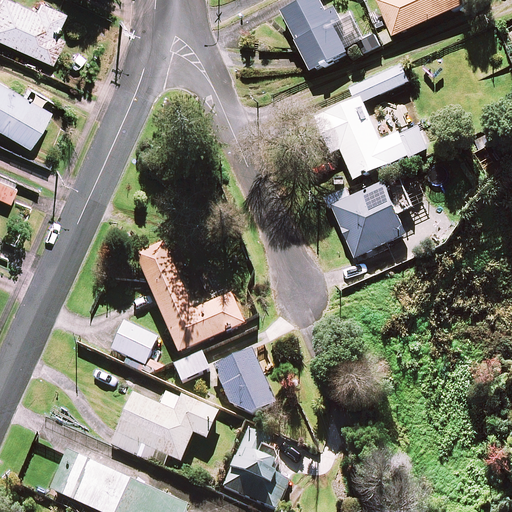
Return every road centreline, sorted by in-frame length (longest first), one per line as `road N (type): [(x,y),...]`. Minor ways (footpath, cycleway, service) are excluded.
road 1 (residential): [(0,401),(153,40)]
road 2 (residential): [(300,291),(202,69),(192,56),(153,40)]
